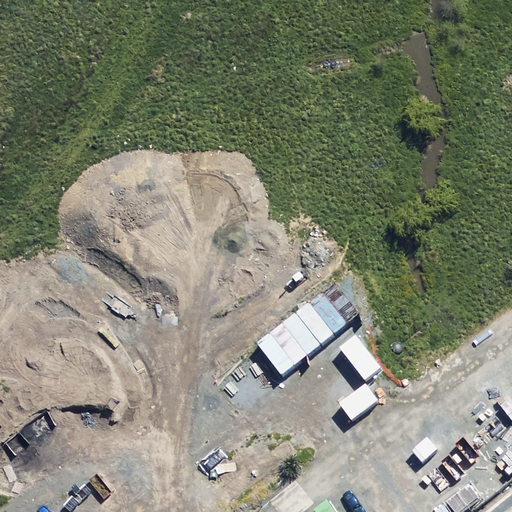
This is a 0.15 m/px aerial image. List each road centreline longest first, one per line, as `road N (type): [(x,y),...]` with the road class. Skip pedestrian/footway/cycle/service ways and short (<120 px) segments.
road 1 (residential): [(279,511),(100,293)]
road 2 (residential): [(263,159),(456,0)]
road 3 (residential): [(100,293),(263,159)]
road 4 (residential): [(130,0),(263,159)]
road 5 (residential): [(0,410),(15,368),(100,293)]
